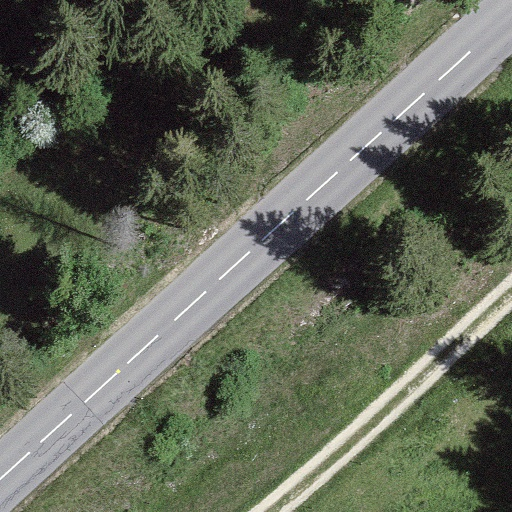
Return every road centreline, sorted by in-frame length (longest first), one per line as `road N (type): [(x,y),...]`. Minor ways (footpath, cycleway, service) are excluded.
road 1 (secondary): [(0,476),(511,6)]
road 2 (track): [(511,290),(268,511)]
